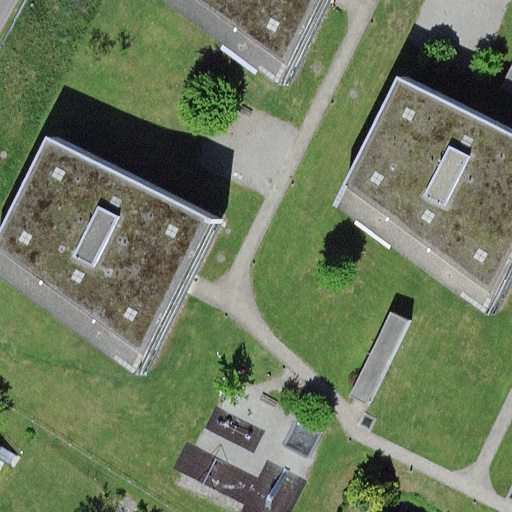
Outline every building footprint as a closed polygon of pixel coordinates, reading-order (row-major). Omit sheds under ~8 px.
[(180,0),(288,84),(327,0),(180,0)] [(511,68),(502,87),(511,91),(511,68)] [(511,133),(401,76),(347,201),(489,311),(511,264),(511,133)] [(219,223),(59,138),(3,260),(151,357),(189,283),(219,223)] [(391,314),(350,397),(367,406),(409,323),(391,314)]
